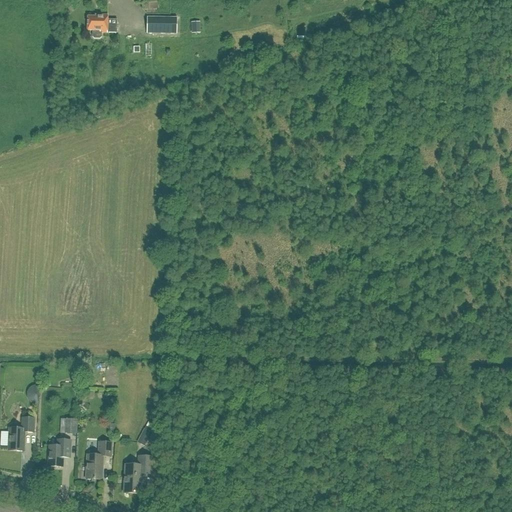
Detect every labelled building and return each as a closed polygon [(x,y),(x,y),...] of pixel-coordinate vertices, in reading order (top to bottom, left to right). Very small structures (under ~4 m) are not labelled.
[(116,34),(117,28),(117,21),(107,20),(107,16),(100,16),(100,18),(87,17),(87,31),(93,31),(92,37),(94,39),(98,39),(100,37),(100,33),(107,34),(107,33),(116,34)] [(147,18),(146,34),(176,35),(177,19),(147,18)] [(35,420),(23,419),(22,430),(10,429),(8,452),(24,452),(25,433),(34,434),(35,420)] [(65,420),(64,434),(76,435),(77,421),(65,420)] [(144,429),(137,443),(144,447),(148,439),(150,440),(153,434),(150,432),(152,429),(146,426),(144,429)] [(71,441),(58,441),(57,447),(49,447),(48,468),(63,469),(64,456),(70,456),(71,441)] [(111,459),(112,444),(99,444),(99,457),(87,457),(86,480),(102,481),(103,458),(111,459)] [(151,475),(152,458),(138,457),(138,466),(125,466),(123,494),(141,495),(142,485),(141,485),(141,480),(142,480),(142,472),(151,472),(151,475)]
